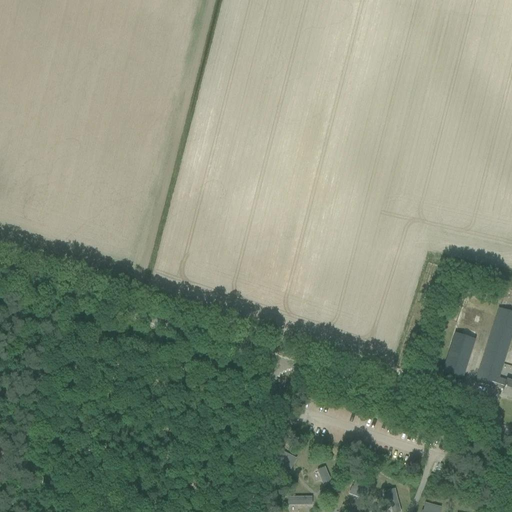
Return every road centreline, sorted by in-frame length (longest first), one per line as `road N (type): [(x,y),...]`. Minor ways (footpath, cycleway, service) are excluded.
road 1 (unclassified): [(279,365),(0,275)]
road 2 (unclassified): [(501,431),(279,365)]
road 3 (unclassified): [(253,511),(279,365)]
